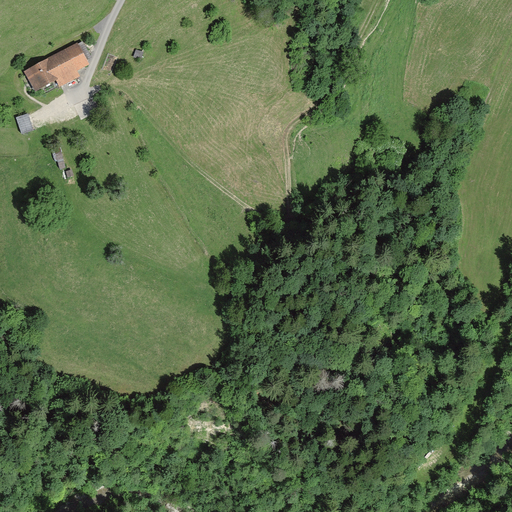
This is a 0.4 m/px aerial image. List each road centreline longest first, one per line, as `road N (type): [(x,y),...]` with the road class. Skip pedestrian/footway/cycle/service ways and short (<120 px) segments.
road 1 (track): [(83,94),(119,85),(191,165),(285,227),(292,125),(324,101),(377,0)]
road 2 (unclassified): [(124,0),(83,94),(40,116)]
